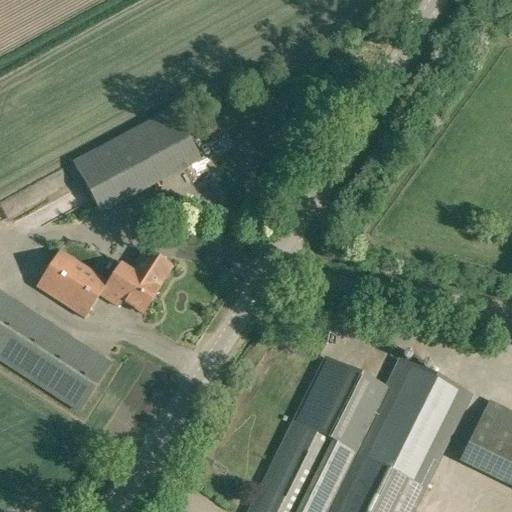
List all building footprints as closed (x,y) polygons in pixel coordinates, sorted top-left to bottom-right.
[(181,122),(175,110),(75,162),(82,175),(102,213),(201,161),(181,122)] [(60,250),(37,286),(84,317),(100,294),(117,306),(122,300),(143,314),(158,290),(159,290),(157,289),(172,267),(146,250),(131,271),(121,265),(109,283),(60,250)] [(0,358),(78,411),(109,363),(0,290),(0,358)] [(353,452),(329,502),(314,495),(339,445),(370,382),(325,359),(294,422),(249,511),(412,511),(425,488),(470,397),(398,361),(353,452)] [(511,432),(482,418),(460,462),(511,487),(511,432)]
